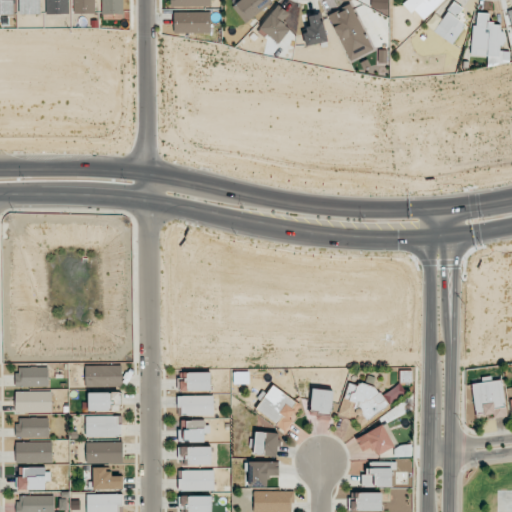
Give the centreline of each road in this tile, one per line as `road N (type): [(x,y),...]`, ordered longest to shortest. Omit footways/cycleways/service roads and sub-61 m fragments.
road 1 (secondary): [(0,193),(150,202),(353,237),(452,235),(511,223)]
road 2 (secondary): [(511,198),(452,209),(358,209),(117,170),(0,168)]
road 3 (residential): [(151,511),(149,174)]
road 4 (tertiary): [(448,511),(452,209)]
road 5 (tertiary): [(432,210),(428,511)]
road 6 (residential): [(147,0),(149,174)]
